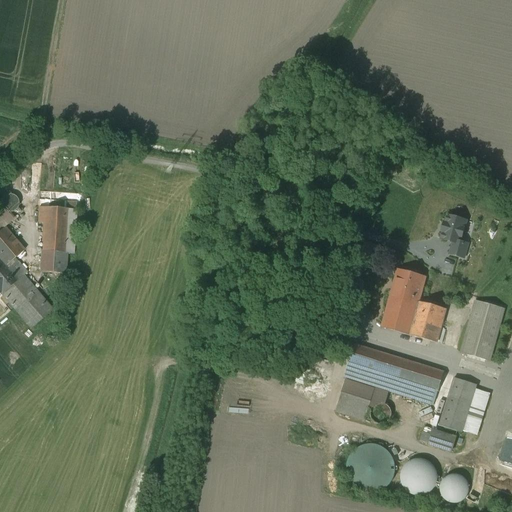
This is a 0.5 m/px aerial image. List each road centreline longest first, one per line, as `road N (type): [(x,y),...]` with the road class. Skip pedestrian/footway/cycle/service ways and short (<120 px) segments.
road 1 (unclassified): [(0,182),(45,143),(63,142),(281,192),(327,228),(369,331),(511,398)]
road 2 (track): [(45,143),(40,129),(67,0)]
road 3 (unknown): [(434,363),(467,250),(440,242)]
